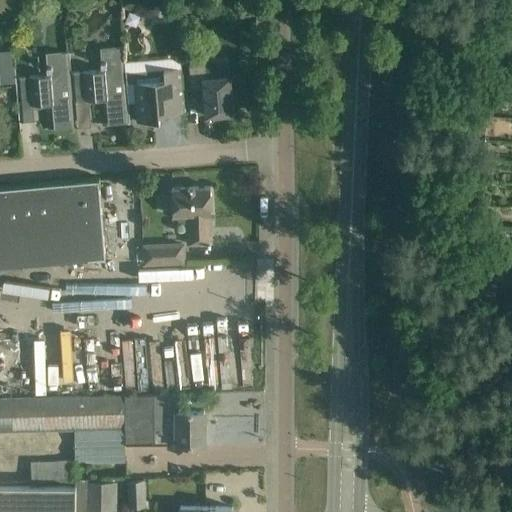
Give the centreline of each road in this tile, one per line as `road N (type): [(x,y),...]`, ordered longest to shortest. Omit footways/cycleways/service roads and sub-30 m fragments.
road 1 (unclassified): [(284,511),(283,148)]
road 2 (secondary): [(347,313),(362,0)]
road 3 (unclassified): [(0,171),(283,148)]
road 4 (secondary): [(345,503),(357,450),(357,356),(347,313)]
road 5 (secondary): [(347,313),(338,353),(345,503)]
road 6 (unclassified): [(283,148),(277,0)]
